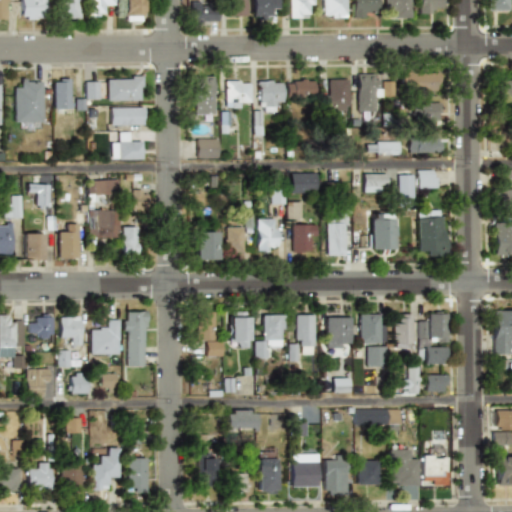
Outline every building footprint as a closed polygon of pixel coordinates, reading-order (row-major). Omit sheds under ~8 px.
[(18,0),(19,19),(41,18),(40,0),(18,0)] [(76,0),(56,0),(56,18),(76,18),(76,0)] [(244,16),(244,0),(225,0),(225,15),(244,16)] [(251,0),(251,17),(269,18),(269,9),(277,9),(277,0),(251,0)] [(287,0),(287,18),(307,18),(307,5),(312,5),(311,0),(287,0)] [(320,0),(321,17),(344,17),(344,0),(320,0)] [(485,0),(485,10),(506,10),(506,0),(485,0)] [(188,2),(188,23),(215,22),(215,1),(188,2)] [(437,72),(400,73),(400,92),(438,91),(437,72)] [(355,75),(355,111),(373,111),(373,96),(391,97),(391,82),(379,81),(379,75),(355,75)] [(211,114),(210,77),(191,77),(192,114),(211,114)] [(104,100),(139,100),(139,78),(104,78),(104,100)] [(346,79),(326,80),(326,95),(318,96),(319,111),(346,111),(346,79)] [(511,101),(511,79),(495,79),(495,101),(511,101)] [(67,80),(51,80),(51,109),(68,108),(67,80)] [(11,122),(39,122),(40,81),(19,81),(19,88),(12,88),(11,122)] [(223,81),(222,105),(237,106),(237,102),(247,102),(248,82),(223,81)] [(280,102),(280,81),(255,82),(256,110),(273,110),(273,102),(280,102)] [(312,81),(284,81),(284,98),(312,97),(312,81)] [(83,82),(83,99),(96,99),(96,82),(83,82)] [(410,103),(409,121),(437,121),(437,103),(410,103)] [(107,108),(107,126),(141,125),(141,107),(107,108)] [(140,159),(139,142),(127,142),(126,132),(115,132),(116,143),(108,143),(108,160),(140,159)] [(436,135),(405,135),(405,153),(437,152),(436,135)] [(347,138),(333,138),(332,154),(346,155),(347,138)] [(194,158),(215,158),(216,139),(194,139),(194,158)] [(362,153),(395,154),(396,144),(363,143),(362,153)] [(511,169),(499,170),(500,185),(511,184),(511,169)] [(431,170),(414,170),(414,188),(432,187),(431,170)] [(287,173),(287,193),(313,193),(313,173),(287,173)] [(384,174),(360,174),(359,192),(383,192),(384,174)] [(394,175),(395,202),(410,202),(410,175),(394,175)] [(86,195),(115,194),(115,180),(85,181),(86,195)] [(44,206),(45,185),(24,184),(23,192),(32,193),(31,206),(44,206)] [(511,188),(494,189),(494,208),(511,207),(511,188)] [(142,209),(142,190),(129,190),(129,209),(142,209)] [(281,196),(280,196),(280,190),(269,190),(268,203),(280,204),(281,196)] [(18,196),(7,196),(7,204),(1,204),(0,217),(17,218),(18,196)] [(297,202),(284,202),(283,218),(297,219),(297,202)] [(115,210),(85,210),(85,237),(114,238),(115,210)] [(440,210),(414,210),(414,252),(424,252),(424,256),(440,256),(440,210)] [(270,219),(254,219),(253,251),(266,252),(266,247),(274,247),(274,228),(270,228),(270,219)] [(367,219),(368,249),(391,249),(391,219),(367,219)] [(511,221),(489,222),(490,255),(511,254),(511,221)] [(324,256),(342,255),(342,223),(323,223),(324,256)] [(54,232),(54,259),(74,258),(74,224),(63,224),(63,231),(54,232)] [(312,224),(289,225),(289,252),(308,251),(308,236),(313,236),(312,224)] [(0,225),(0,254),(9,255),(9,225),(0,225)] [(134,256),(134,227),(118,227),(119,256),(134,256)] [(239,228),(222,228),(222,252),(240,252),(239,228)] [(193,260),(215,259),(214,231),(192,232),(193,260)] [(20,260),(41,259),(41,233),(20,234),(20,260)] [(511,310),(490,311),(491,354),(511,354),(511,310)] [(124,311),(124,320),(120,320),(121,331),(124,331),(124,367),(143,367),(142,311),(124,311)] [(194,340),(211,341),(212,312),(195,312),(194,340)] [(227,312),(227,342),(236,342),(236,348),(246,347),(245,312),(227,312)] [(445,342),(444,313),(425,314),(425,321),(415,321),(416,346),(426,346),(426,342),(445,342)] [(0,314),(0,357),(11,357),(11,346),(20,346),(20,321),(6,321),(6,315),(0,314)] [(356,344),(377,343),(377,314),(356,314),(356,344)] [(25,323),(25,333),(37,334),(37,337),(50,337),(50,316),(33,315),(32,323),(25,323)] [(280,315),(260,315),(260,341),(252,341),(252,358),(265,358),(265,347),(280,347),(280,315)] [(311,315),(294,315),(293,346),(311,346),(311,315)] [(409,315),(390,315),(391,349),(409,349),(409,315)] [(56,338),(68,338),(68,345),(78,345),(78,317),(56,317),(56,338)] [(348,317),(324,317),(324,348),(339,348),(339,344),(349,344),(348,317)] [(117,320),(105,320),(105,329),(88,329),(88,354),(116,355),(117,320)] [(219,341),(203,342),(204,356),(219,356),(219,341)] [(363,366),(383,366),(383,347),(363,346),(363,366)] [(423,364),(445,364),(444,347),(422,347),(423,364)] [(55,367),(67,367),(67,350),(55,350),(55,367)] [(416,364),(405,364),(405,380),(399,380),(400,392),(416,392),(416,364)] [(40,396),(41,382),(46,382),(46,369),(23,369),(23,395),(40,396)] [(97,388),(113,388),(114,374),(98,373),(97,388)] [(68,394),(85,393),(84,374),(67,374),(68,394)] [(443,375),(423,375),(423,391),(442,391),(443,375)] [(330,393),(347,392),(346,378),(330,378),(330,393)] [(350,425),(396,425),(395,414),(389,415),(388,409),(350,409),(350,425)] [(511,409),(492,410),(492,430),(511,429),(511,409)] [(253,428),(253,411),(223,412),(223,429),(253,428)] [(62,432),(77,432),(77,418),(62,418),(62,432)] [(303,436),(303,422),(288,423),(289,437),(303,436)] [(88,490),(105,490),(105,477),(116,477),(116,448),(104,448),(104,455),(96,455),(96,465),(88,465),(88,490)] [(415,485),(415,459),(407,459),(406,449),(386,449),(387,486),(415,485)] [(213,485),(212,454),(194,454),(195,486),(213,485)] [(289,487),(315,487),(315,455),(289,455),(289,487)] [(418,456),(419,486),(444,485),(443,457),(431,457),(431,455),(418,456)] [(511,455),(494,456),(494,486),(511,485),(511,455)] [(143,458),(124,458),(124,488),(144,488),(143,458)] [(274,492),(275,459),(256,458),(256,492),(274,492)] [(321,492),(343,492),(343,458),(320,458),(321,492)] [(354,485),(376,484),(375,460),(354,460),(354,485)] [(24,469),(24,489),(47,489),(48,463),(34,462),(34,469),(24,469)] [(57,464),(58,491),(79,491),(79,463),(57,464)] [(16,469),(0,468),(0,490),(15,491),(16,469)] [(243,473),(226,474),(226,492),(244,492),(243,473)]
